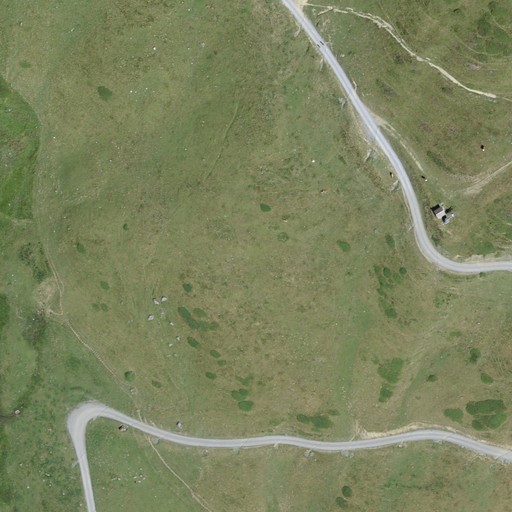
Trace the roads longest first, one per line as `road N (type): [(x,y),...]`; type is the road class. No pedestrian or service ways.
road 1 (track): [(511,455),(430,433),(339,446),(290,438),(192,441),(95,409),(78,427),(92,511)]
road 2 (track): [(287,0),(404,176),(432,254),(467,268),(511,264)]
